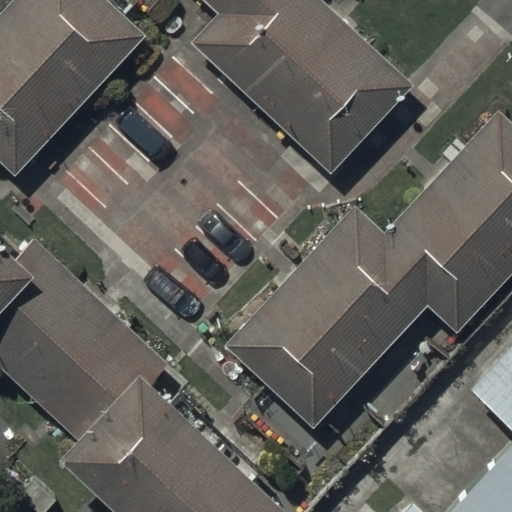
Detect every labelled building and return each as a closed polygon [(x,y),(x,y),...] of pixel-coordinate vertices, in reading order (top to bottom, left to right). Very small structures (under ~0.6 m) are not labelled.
[(143,31),(109,0),(8,0),(0,9),(0,155),(14,169),(143,31)] [(208,0),(217,8),(191,36),(330,166),(410,80),(324,0),(208,0)] [(457,328),(511,267),(511,117),(498,105),(386,227),(354,197),(224,339),(313,420),(424,298),(457,328)] [(121,511),(285,511),(288,509),(148,378),(169,356),(34,230),(15,250),(0,235),(0,361),(77,434),(59,453),(121,511)] [(511,511),(511,340),(471,384),(511,421),(511,448),(452,511),(417,511),(412,507),(406,511),(511,511)]
